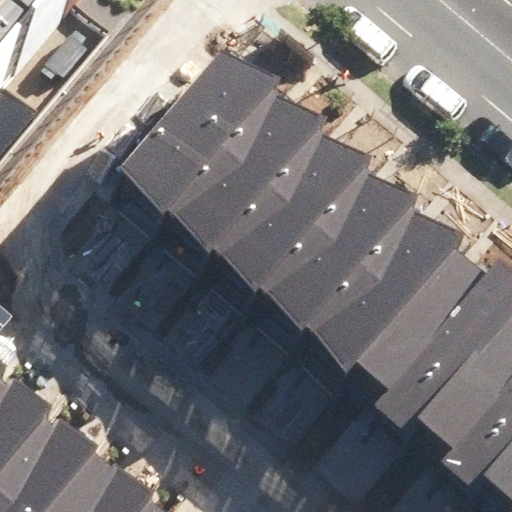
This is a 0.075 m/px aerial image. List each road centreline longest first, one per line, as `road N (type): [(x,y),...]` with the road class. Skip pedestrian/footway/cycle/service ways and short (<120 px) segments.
road 1 (residential): [(218,0),(0,264),(0,283),(270,511)]
road 2 (secondary): [(511,102),(389,0)]
